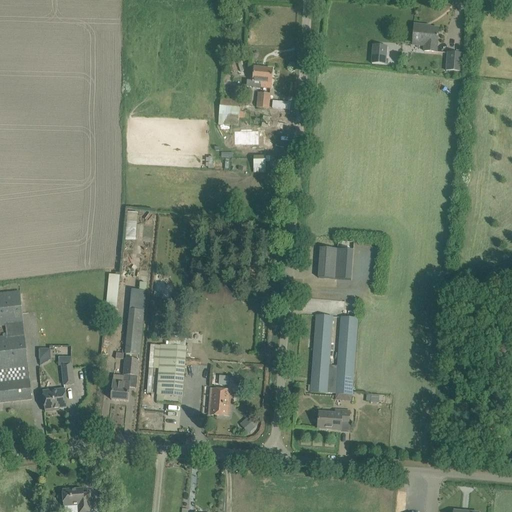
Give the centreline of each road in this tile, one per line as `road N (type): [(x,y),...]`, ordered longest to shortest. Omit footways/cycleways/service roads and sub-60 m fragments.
road 1 (unclassified): [(275,458),(308,0)]
road 2 (unclassified): [(0,457),(134,448),(275,458)]
road 3 (unclassified): [(275,458),(511,478)]
